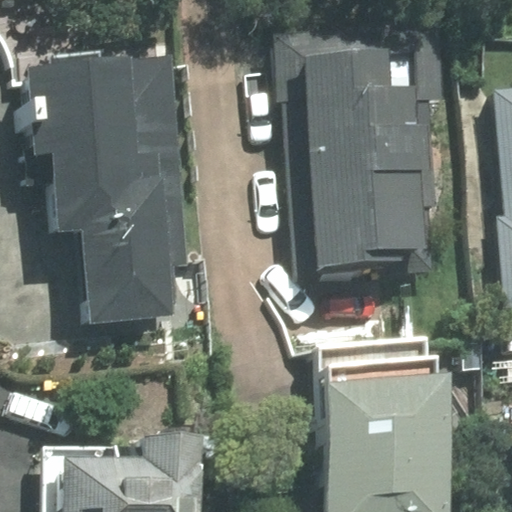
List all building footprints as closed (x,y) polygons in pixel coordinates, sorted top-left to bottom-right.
[(421,27),(253,40),(259,110),(269,109),(282,279),(400,270),(387,109),(427,106),(421,27)] [(154,60),(0,72),(0,94),(7,185),(25,184),(29,238),(57,236),(64,327),(146,321),(138,230),(167,227),(154,60)] [(511,90),(473,94),(491,282),(511,280),(511,90)] [(298,393),(280,394),(293,511),(416,511),(397,384),(393,343),(295,352),(298,393)] [(511,511),(511,395),(499,397),(510,511),(511,511)] [(35,464),(33,511),(170,511),(171,445),(116,445),(116,465),(35,464)]
